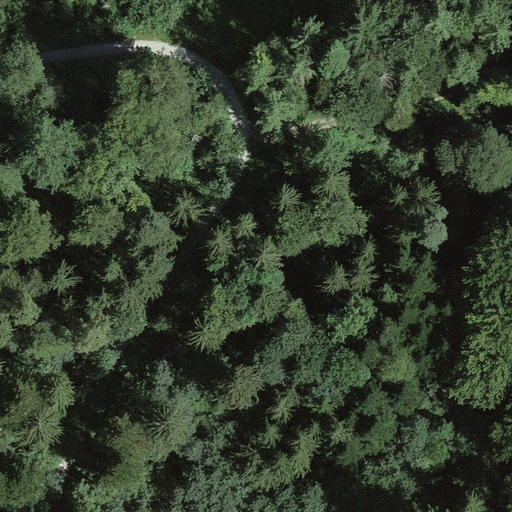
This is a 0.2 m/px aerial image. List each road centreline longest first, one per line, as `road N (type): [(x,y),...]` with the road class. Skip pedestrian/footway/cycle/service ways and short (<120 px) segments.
road 1 (track): [(0,63),(107,45),(183,52),(229,90),(246,146),(221,202),(129,327),(47,511)]
road 2 (track): [(511,76),(246,146)]
